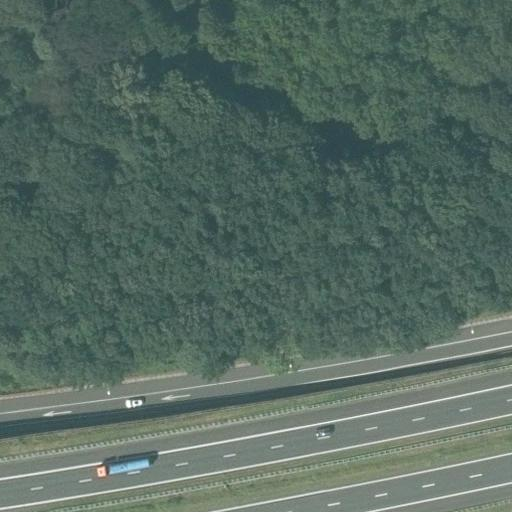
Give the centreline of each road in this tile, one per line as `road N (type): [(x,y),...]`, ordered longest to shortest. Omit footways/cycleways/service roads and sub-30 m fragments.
road 1 (motorway): [(511,397),(0,491)]
road 2 (motorway): [(511,341),(296,381),(0,421)]
road 3 (motorway): [(305,511),(511,470)]
